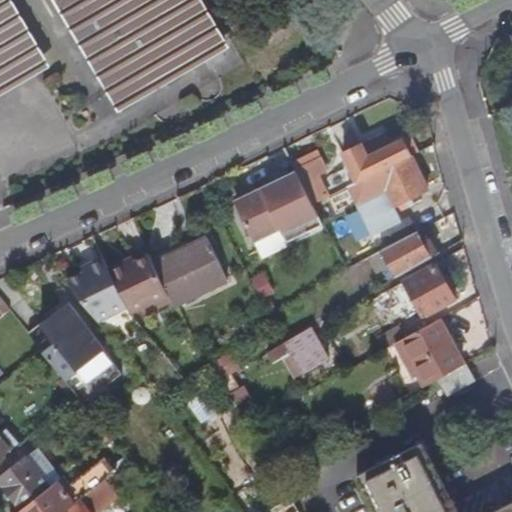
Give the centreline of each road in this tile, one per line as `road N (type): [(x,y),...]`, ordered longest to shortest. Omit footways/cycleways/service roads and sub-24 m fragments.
road 1 (residential): [(0,243),(427,44)]
road 2 (residential): [(511,301),(427,44)]
